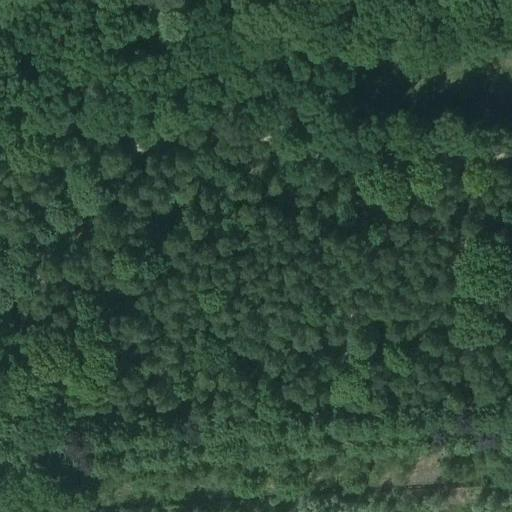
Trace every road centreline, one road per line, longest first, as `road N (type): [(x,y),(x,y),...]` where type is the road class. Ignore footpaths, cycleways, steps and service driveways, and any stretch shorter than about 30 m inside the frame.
road 1 (track): [(0,423),(38,438),(511,416)]
road 2 (track): [(511,156),(0,120)]
road 3 (track): [(252,0),(171,123),(0,270)]
